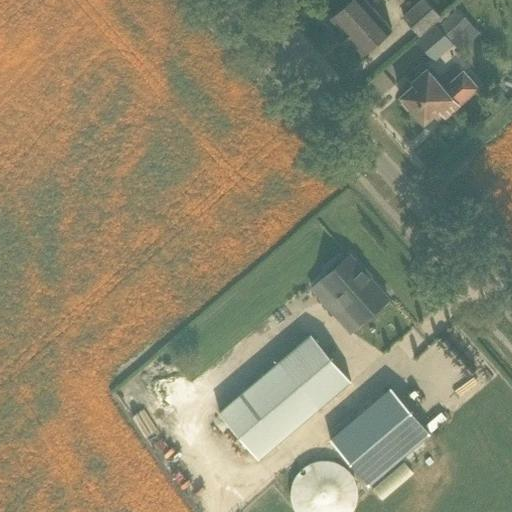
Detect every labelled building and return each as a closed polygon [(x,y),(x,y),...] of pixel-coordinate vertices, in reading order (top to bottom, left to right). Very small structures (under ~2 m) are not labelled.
[(380,0),(351,0),(332,17),(345,31),(338,37),(346,45),(352,40),(364,53),(392,27),(373,6),(380,0)] [(425,0),(422,0),(404,17),(420,35),(441,17),(425,0)] [(454,12),(438,27),(454,43),(469,28),(454,12)] [(412,81),(414,84),(401,96),(403,98),(402,103),(407,109),(412,109),(425,123),(441,109),(447,116),(478,90),(462,72),(442,89),(426,69),(412,81)] [(328,273),(322,279),(321,280),(349,311),(340,319),(352,332),(389,299),(349,255),(342,261),(339,257),(325,270),(328,273)] [(253,455),(348,381),(312,334),(216,409),(253,455)] [(369,485),(430,433),(391,387),(330,439),(369,485)] [(337,462),(323,459),(311,462),(303,468),(294,479),(291,493),(294,507),(297,511),(351,511),(355,508),(358,494),(355,479),(348,469),(337,462)]
